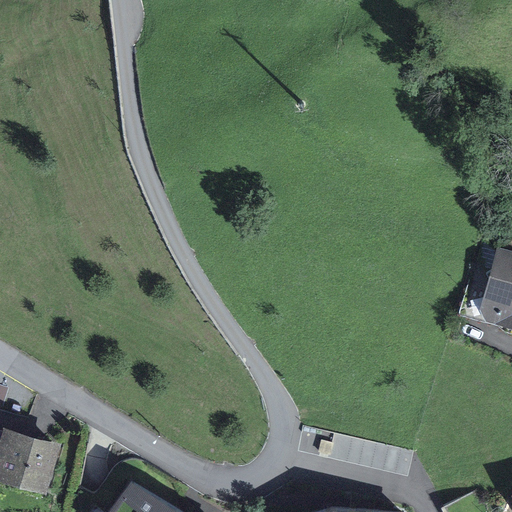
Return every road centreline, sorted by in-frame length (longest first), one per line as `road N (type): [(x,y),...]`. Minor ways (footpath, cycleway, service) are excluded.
road 1 (unclassified): [(119,0),(147,175),(197,278),(279,404),(280,457)]
road 2 (unclassified): [(280,457),(255,482),(217,481),(0,355)]
road 3 (unclassified): [(280,457),(405,487),(427,511)]
